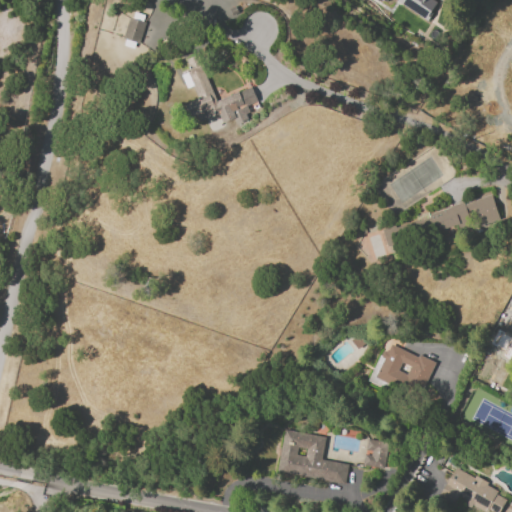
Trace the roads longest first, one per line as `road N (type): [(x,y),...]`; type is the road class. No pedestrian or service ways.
road 1 (residential): [(57,0),(62,72),(0,340)]
road 2 (residential): [(177,503),(0,469)]
